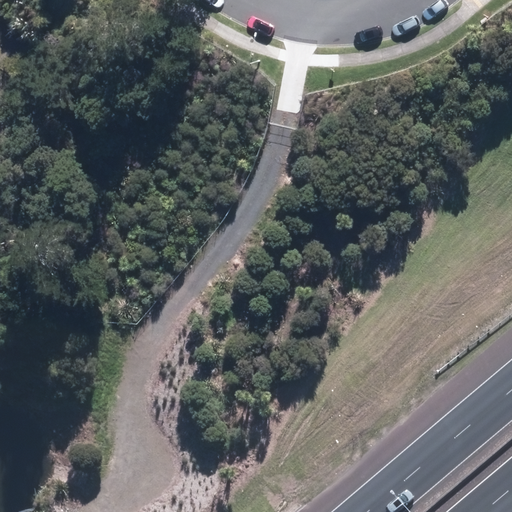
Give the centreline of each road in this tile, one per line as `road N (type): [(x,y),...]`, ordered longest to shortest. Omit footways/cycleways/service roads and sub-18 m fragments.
road 1 (track): [(116,511),(136,492),(170,323),(255,188),(280,121)]
road 2 (motorway): [(368,511),(511,390)]
